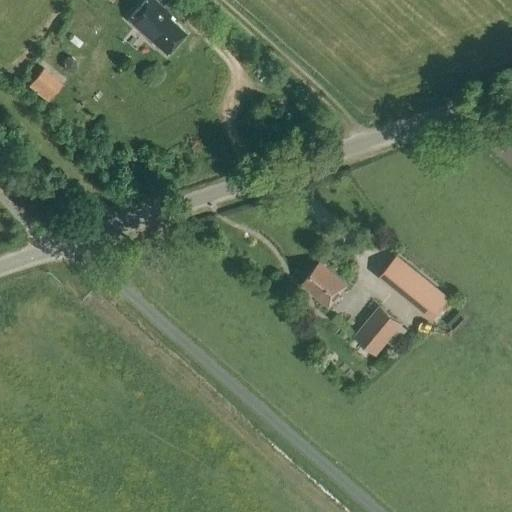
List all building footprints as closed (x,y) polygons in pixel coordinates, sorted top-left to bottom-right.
[(165,55),(186,32),(167,18),(170,15),(152,0),(147,0),(128,22),(165,55)] [(72,72),(75,68),(75,61),(71,58),(65,58),(67,72),(72,72)] [(53,64),(36,81),(54,99),(71,82),(53,64)] [(396,255),(378,276),(430,320),(448,299),(396,255)] [(330,307),(348,285),(321,263),(303,284),(330,307)] [(376,355),(402,325),(380,306),(354,337),(376,355)]
